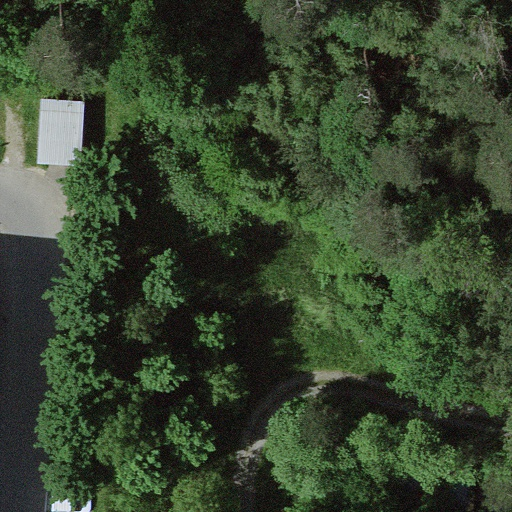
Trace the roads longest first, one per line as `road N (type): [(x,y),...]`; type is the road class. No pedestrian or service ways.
road 1 (track): [(511,431),(347,381),(288,393),(247,447),(241,511)]
road 2 (residential): [(9,511),(32,212),(20,193),(0,192)]
